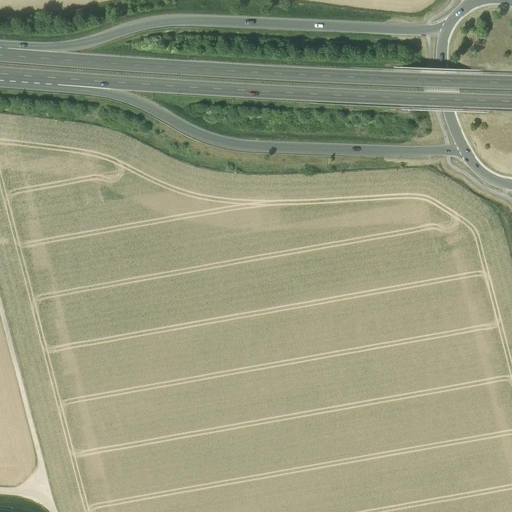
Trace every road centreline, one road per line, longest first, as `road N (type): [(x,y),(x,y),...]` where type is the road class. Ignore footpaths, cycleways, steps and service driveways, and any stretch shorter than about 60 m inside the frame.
road 1 (trunk): [(511,82),(44,57)]
road 2 (trunk): [(449,24),(427,30),(170,19),(44,57)]
road 3 (trunk): [(107,81),(511,100)]
road 4 (trunk): [(107,81),(202,135),(236,144),(466,153)]
road 5 (track): [(48,496),(0,309)]
road 6 (primary): [(449,24),(439,72),(466,153)]
